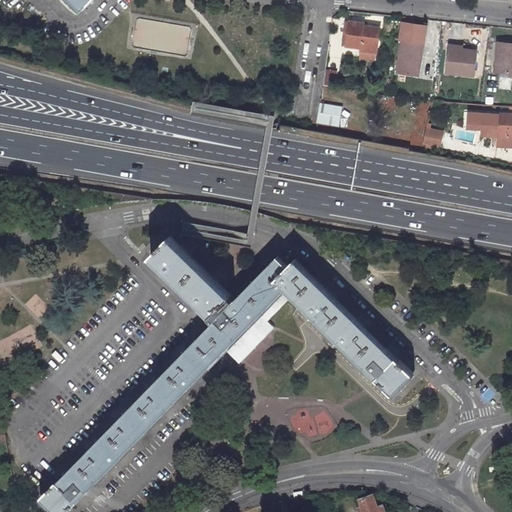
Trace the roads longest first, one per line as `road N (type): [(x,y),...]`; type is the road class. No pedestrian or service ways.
road 1 (residential): [(0,246),(163,210),(285,228),(323,250),(456,383)]
road 2 (motorway): [(0,143),(511,234)]
road 3 (motorway): [(368,172),(0,84)]
road 4 (motorway): [(368,172),(0,114)]
road 5 (secondary): [(420,474),(329,466),(238,496)]
road 6 (secondary): [(238,496),(326,478),(381,479),(421,492)]
road 7 (unknown): [(435,362),(405,395),(388,400),(300,321)]
road 8 (motorway): [(511,200),(368,172)]
road 9 (residential): [(511,11),(380,0)]
